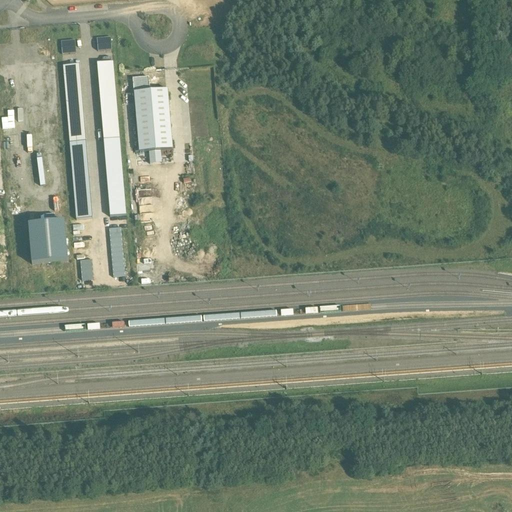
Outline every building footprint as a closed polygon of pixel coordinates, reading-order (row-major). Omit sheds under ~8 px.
[(111,39),(96,40),(98,54),(112,52),(111,39)] [(63,56),(76,55),(75,42),(62,43),(63,56)] [(97,65),(110,218),(127,217),(113,63),(97,65)] [(62,66),(75,221),(93,219),(79,65),(62,66)] [(133,79),(134,93),(151,92),(150,78),(133,79)] [(134,93),(138,153),(172,151),(169,91),(151,92),(134,93)] [(28,227),(32,266),(68,262),(64,223),(28,227)] [(109,231),(113,279),(125,278),(121,230),(109,231)] [(93,260),(81,261),(82,280),(94,280),(93,260)]
